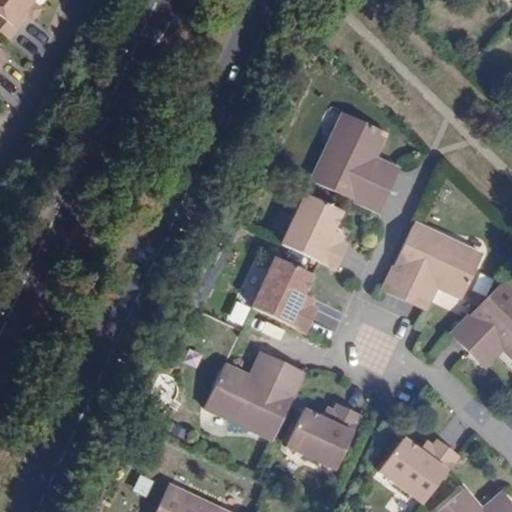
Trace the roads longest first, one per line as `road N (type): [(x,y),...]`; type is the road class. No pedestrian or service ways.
road 1 (secondary): [(23,511),(261,0)]
road 2 (secondary): [(172,0),(0,356)]
road 3 (residential): [(511,457),(462,407),(373,352)]
road 4 (residential): [(0,140),(72,18)]
